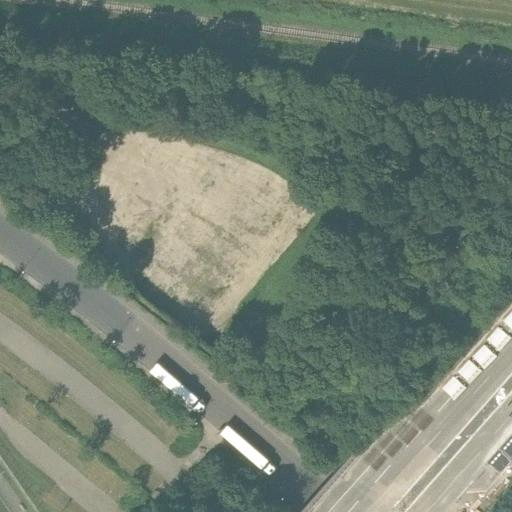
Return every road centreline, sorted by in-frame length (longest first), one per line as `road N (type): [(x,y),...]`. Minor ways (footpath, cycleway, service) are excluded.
road 1 (unclassified): [(335,511),(0,230)]
road 2 (motorway): [(511,344),(364,511)]
road 3 (motorway): [(425,511),(511,413)]
